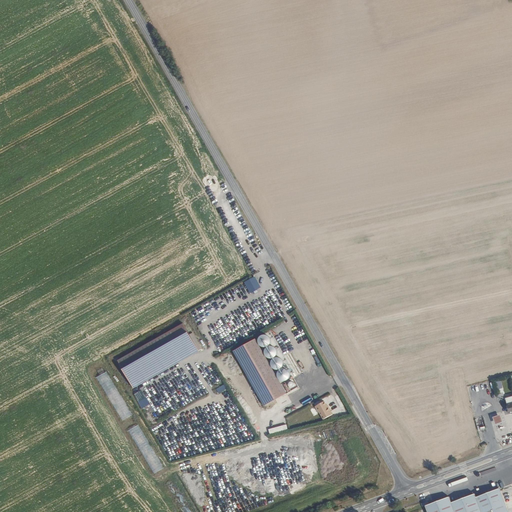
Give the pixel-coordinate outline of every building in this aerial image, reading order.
[(244,282),(249,293),(261,287),(256,276),(244,282)] [(186,318),(117,356),(132,385),(204,343),(195,327),(192,329),(186,318)] [(262,336),(262,337),(263,339),(265,341),(268,341),(271,340),(274,338),(274,335),(273,332),(271,330),(268,329),(266,330),(265,330),(263,331),(263,333),(262,334),(262,336)] [(263,340),(261,334),(259,334),(258,333),(236,345),(243,358),(271,406),(292,393),(277,366),(267,349),(263,340)] [(278,342),(275,341),(274,340),(271,342),(269,343),(268,347),(269,350),(272,352),(274,353),(276,352),(278,351),(280,348),(280,345),(279,343),(278,342)] [(282,352),(279,352),(277,353),(275,356),(274,360),(276,363),(279,364),(282,364),(285,362),(287,360),(286,355),(284,352),(282,352)] [(289,363),(285,363),(283,364),(282,366),(281,370),(281,372),(283,374),(285,375),(287,375),(289,375),(292,374),(293,371),(293,369),(291,365),(289,363)] [(121,422),(132,416),(108,371),(97,377),(121,422)] [(142,390),(135,394),(142,408),(150,404),(142,390)] [(332,416),(327,407),(326,407),(323,403),(314,408),(323,421),(332,416)] [(498,414),(491,417),(494,424),(501,421),(498,414)] [(129,431),(153,475),(164,469),(139,425),(129,431)] [(428,505),(425,506),(426,511),(506,511),(499,491),(475,499),(473,493),(450,501),(448,497),(428,505)]
